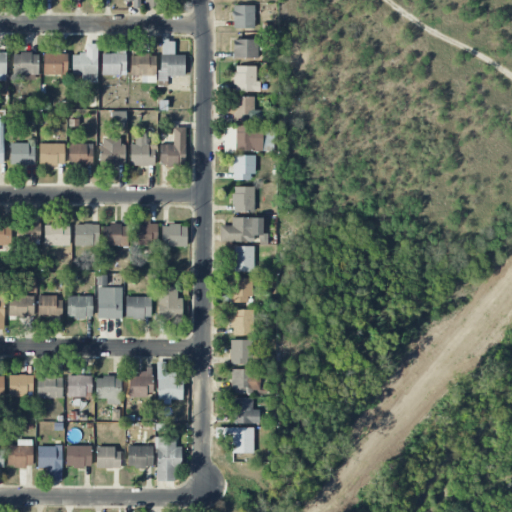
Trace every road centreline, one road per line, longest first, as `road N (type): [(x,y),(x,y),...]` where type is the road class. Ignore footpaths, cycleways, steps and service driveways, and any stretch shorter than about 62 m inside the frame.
road 1 (residential): [(195,496),(203,481),(204,0)]
road 2 (residential): [(0,24),(207,25)]
road 3 (residential): [(0,195),(206,197)]
road 4 (residential): [(0,346),(205,347)]
road 5 (residential): [(0,497),(195,496)]
